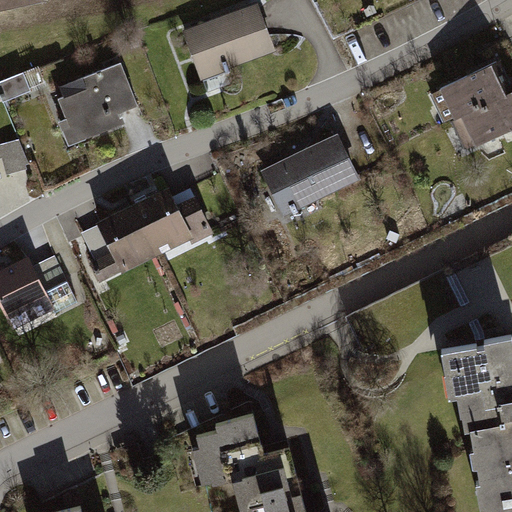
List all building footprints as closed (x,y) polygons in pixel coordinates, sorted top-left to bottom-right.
[(258,0),(184,29),(200,80),(224,71),(277,50),(271,34),(258,0)] [(88,91),(57,105),(77,150),(125,129),(121,119),(139,111),(118,64),(83,79),(88,91)] [(488,66),(438,88),(455,125),(462,122),(504,103),(488,66)] [(26,72),(0,78),(0,87),(3,98),(31,90),(26,72)] [(511,99),(504,103),(462,122),(477,155),(511,139),(511,99)] [(339,137),(263,174),(287,223),(363,185),(339,137)] [(0,175),(30,167),(21,138),(0,143),(0,175)] [(162,185),(131,199),(157,256),(188,242),(198,253),(216,245),(193,196),(172,206),(162,185)] [(110,258),(96,265),(103,281),(157,256),(131,199),(91,217),(110,258)] [(26,259),(0,270),(0,307),(9,327),(49,310),(26,259)] [(367,311),(353,312),(355,336),(368,335),(367,311)] [(511,511),(511,351),(509,335),(433,351),(443,395),(455,393),(461,424),(479,511),(511,511)] [(197,489),(227,481),(263,456),(253,414),(200,428),(204,444),(187,448),(197,489)] [(227,481),(235,511),(297,511),(282,451),(263,456),(227,481)]
